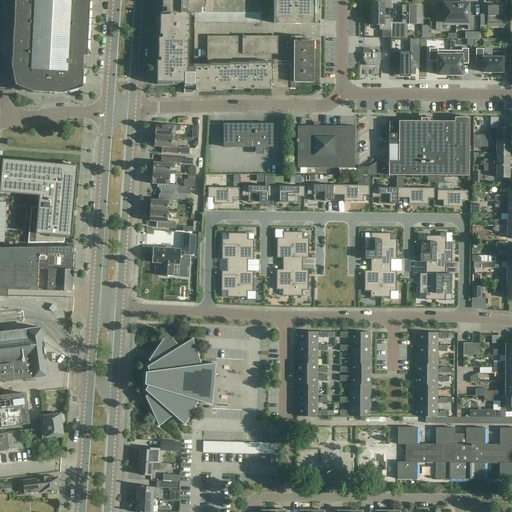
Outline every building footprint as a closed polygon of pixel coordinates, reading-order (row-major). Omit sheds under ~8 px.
[(84,55),(84,56),(87,56),(89,0),(14,0),(12,52),(84,55)] [(162,0),(162,13),(188,13),(194,13),(212,14),(212,0),(162,0)] [(216,0),(216,14),(225,14),(225,0),(216,0)] [(229,0),(229,14),(239,14),(238,0),(229,0)] [(242,0),(243,14),(252,14),(251,0),(242,0)] [(255,0),(256,14),(261,14),(265,14),(264,0),(255,0)] [(268,0),(269,14),(273,14),(273,24),(313,24),(314,6),(318,6),(318,0),(314,0),(313,0),(268,0)] [(371,3),(371,25),(379,25),(379,30),(391,30),(391,19),(384,19),(384,3),(371,3)] [(443,25),(455,25),(455,3),(443,3),(443,16),(436,16),(436,30),(443,30),(443,25)] [(468,3),(455,3),(455,25),(467,25),(467,30),(474,30),(474,16),(468,16),(468,3)] [(505,16),(505,5),(487,5),(486,23),(503,23),(503,16),(505,16)] [(422,6),(402,6),(402,23),(391,23),(391,38),(407,39),(407,24),(422,24),(422,6)] [(188,13),(162,13),(160,13),(160,36),(158,36),(158,59),(157,59),(157,85),(177,85),(177,83),(184,83),(184,94),(186,94),(186,92),(193,92),(193,91),(214,91),(214,90),(233,90),(233,89),(253,89),(253,88),(272,88),(272,85),(280,85),(280,88),(286,88),(286,85),(290,85),(290,88),(295,89),(295,82),(314,82),(314,41),(306,41),(306,36),(291,36),(290,60),(272,59),(272,54),(278,54),(278,36),(242,36),(207,36),(207,67),(194,67),(194,72),(185,72),(185,60),(186,60),(186,37),(188,37),(188,13)] [(261,14),(256,14),(252,14),(243,14),(239,14),(229,14),(225,14),(216,14),(212,14),(194,13),(194,23),(261,23),(261,14)] [(399,76),(409,76),(409,75),(415,75),(415,69),(419,69),(420,39),(410,39),(409,55),(409,53),(399,53),(399,55),(392,55),(392,69),(399,69),(399,76)] [(381,53),(370,53),(370,49),(364,49),(364,53),(364,60),(365,60),(368,65),(377,65),(380,59),(381,59),(381,53)] [(449,75),(449,51),(437,51),(437,49),(429,49),(429,61),(437,61),(437,75),(449,75)] [(462,51),(449,51),(449,75),(462,75),(462,61),(468,61),(468,49),(462,49),(462,51)] [(482,72),(502,72),(502,58),(483,58),(483,49),(475,49),(475,61),(482,61),(482,72)] [(34,68),(64,69),(83,70),(84,56),(84,55),(12,52),(12,67),(34,68)] [(34,68),(12,67),(11,67),(12,67),(15,85),(16,85),(33,92),(34,68)] [(64,69),(34,68),(33,92),(63,93),(64,69)] [(64,69),(63,93),(83,87),(83,86),(82,86),(83,70),(64,69)] [(469,117),(454,117),(454,121),(429,121),(430,118),(420,118),(420,121),(398,121),(398,141),(389,141),(388,175),(469,176),(469,117)] [(155,124),(155,136),(173,137),(175,137),(175,131),(180,131),(180,126),(155,124)] [(273,147),(273,124),(257,124),(257,128),(227,129),(227,138),(223,138),(223,148),(273,147)] [(354,169),(355,127),(297,126),(297,139),(295,139),(295,142),(297,142),(297,168),(354,169)] [(473,147),(484,147),(484,142),(509,142),(509,129),(491,129),(491,135),(473,135),(473,147)] [(172,143),(173,137),(155,136),(154,146),(162,147),(162,153),(189,155),(190,148),(176,147),(176,143),(172,143)] [(509,154),(509,142),(484,142),(484,147),(496,147),(496,153),(491,153),(491,154),(509,154)] [(484,159),(483,166),(509,166),(509,154),(491,154),(491,159),(484,159)] [(153,162),(152,173),(170,174),(171,168),(175,168),(175,164),(180,164),(180,157),(161,156),(161,162),(153,162)] [(0,192),(38,195),(35,233),(34,243),(64,242),(64,238),(68,239),(71,210),(74,169),(75,165),(62,164),(2,159),(1,168),(1,173),(0,172),(0,192)] [(483,171),(496,171),(496,178),(509,178),(509,166),(483,166),(483,171)] [(170,184),(170,174),(152,173),(152,184),(160,184),(159,190),(161,190),(161,192),(187,194),(191,194),(191,187),(179,186),(179,185),(170,184)] [(307,185),(306,195),(312,195),(312,201),(332,201),(332,195),(338,195),(338,185),(307,185)] [(343,201),(363,202),(363,196),(369,196),(369,185),(338,185),(338,195),(343,195),(343,201)] [(241,196),(247,196),(247,202),(267,202),(267,196),(273,196),(273,186),(242,186),(241,196)] [(278,203),(298,203),(298,197),(304,197),(304,186),(273,186),(273,196),(278,197),(278,203)] [(239,188),(208,187),(207,198),(213,198),(213,204),(233,204),(233,198),(239,198),(239,188)] [(403,188),(372,187),(371,198),(377,198),(377,204),(397,204),(397,198),(403,198),(403,188)] [(408,204),(428,204),(428,198),(434,199),(434,188),(403,188),(403,198),(408,198),(408,204)] [(495,195),(495,202),(511,202),(511,189),(507,190),(507,192),(502,192),(502,195),(495,195)] [(436,201),(442,201),(442,207),(462,207),(462,201),(468,201),(468,191),(437,190),(436,201)] [(151,199),(150,210),(168,211),(169,201),(187,202),(187,194),(161,192),(161,193),(159,193),(159,199),(151,199)] [(507,214),(511,214),(511,202),(495,202),(494,207),(501,208),(501,214),(507,214)] [(470,204),(470,213),(480,213),(480,204),(470,204)] [(167,221),(168,211),(150,210),(149,221),(157,222),(157,228),(176,229),(176,222),(167,221)] [(495,219),(495,226),(511,226),(511,214),(507,214),(507,219),(495,219)] [(193,221),(193,231),(200,231),(201,221),(193,221)] [(495,231),(507,231),(507,238),(511,238),(511,226),(495,226),(495,231)] [(293,232),(283,232),(283,238),(277,238),(276,258),(282,258),(282,264),(292,264),(293,232)] [(303,232),(293,232),(292,264),(302,264),(302,258),(308,258),(309,238),(303,238),(303,232)] [(330,245),(350,244),(350,232),(330,233),(330,245)] [(222,239),(221,259),(227,259),(227,265),(237,265),(238,233),(228,233),(228,239),(222,239)] [(248,233),(238,233),(237,265),(247,265),(247,260),(253,260),(254,240),(248,239),(248,233)] [(370,259),(370,265),(380,265),(381,233),(371,233),(371,239),(365,239),(364,259),(370,259)] [(391,233),(381,233),(380,265),(390,265),(390,260),(396,260),(397,239),(391,239),(391,233)] [(436,236),(426,236),(426,242),(420,242),(419,262),(425,262),(425,268),(435,268),(436,236)] [(451,262),(452,242),(446,242),(446,236),(440,236),(436,236),(435,268),(445,268),(445,262),(451,262)] [(0,261),(38,260),(38,270),(59,269),(73,269),(74,246),(0,247),(0,261)] [(152,248),(152,263),(161,263),(160,276),(172,277),(173,264),(179,264),(179,266),(188,266),(189,255),(193,256),(194,247),(183,246),(183,251),(180,251),(180,249),(152,248)] [(331,277),(345,277),(345,256),(350,256),(350,248),(331,248),(331,277)] [(507,262),(507,263),(511,262),(511,250),(507,250),(507,256),(494,256),(494,263),(501,263),(501,262),(507,262)] [(0,296),(7,297),(8,290),(72,291),(73,269),(59,269),(38,270),(38,260),(0,261),(0,296)] [(292,296),(292,264),(282,264),(282,270),(276,270),(276,290),(282,290),(282,296),(292,296)] [(302,270),(302,264),(292,264),(292,296),(302,296),(302,290),(308,290),(308,270),(302,270)] [(237,297),(237,265),(227,265),(227,271),(221,271),(221,291),(227,291),(227,297),(237,297)] [(247,291),(253,291),(253,271),(247,271),(247,265),(237,265),(237,297),(247,297),(247,291)] [(370,271),(364,271),(364,291),(370,291),(370,297),(380,297),(380,265),(370,265),(370,271)] [(390,265),(380,265),(380,297),(390,297),(390,291),(396,291),(396,271),(390,271),(390,265)] [(435,268),(425,268),(425,274),(419,273),(419,294),(425,294),(425,300),(435,300),(435,268)] [(445,268),(435,268),(435,300),(445,300),(445,294),(451,294),(451,274),(445,274),(445,268)] [(494,280),(494,287),(511,286),(511,274),(507,275),(507,280),(494,280)] [(511,299),(511,286),(494,287),(494,292),(501,292),(502,293),(503,295),(504,297),(505,298),(506,299),(511,299)] [(472,288),(472,291),(472,298),(481,298),(481,288),(472,288)] [(0,381),(47,376),(41,328),(0,332),(0,381)] [(317,346),(317,345),(317,336),(319,336),(321,338),(327,338),(327,332),(297,332),(297,345),(317,346)] [(349,336),(349,345),(349,346),(370,346),(370,332),(340,332),(340,338),(346,338),(348,336),(349,336)] [(215,377),(216,363),(202,365),(193,339),(180,347),(167,333),(148,360),(151,363),(147,366),(149,371),(145,372),(144,384),(147,385),(145,390),(149,394),(145,396),(159,426),(174,415),(185,425),(199,401),(212,405),(213,391),(214,391),(215,377)] [(417,333),(417,346),(437,346),(437,337),(439,337),(441,338),(447,338),(447,333),(417,333)] [(471,343),(464,343),(463,343),(463,356),(471,356),(471,343)] [(481,343),(479,343),(471,343),(471,356),(481,356),(481,343)] [(505,356),(511,355),(511,343),(505,343),(505,350),(494,350),(494,356),(505,356)] [(297,359),(317,359),(317,349),(319,349),(321,351),(327,351),(327,345),(317,345),(317,346),(297,345),(297,359)] [(349,349),(349,359),(369,359),(370,346),(349,346),(349,345),(340,345),(340,351),(346,351),(347,349),(349,349)] [(417,359),(437,359),(437,350),(439,350),(441,351),(441,352),(447,352),(447,346),(437,346),(417,346),(417,359)] [(511,368),(511,355),(505,356),(505,362),(500,362),(500,363),(494,363),(493,367),(493,368),(511,368)] [(317,368),(317,359),(297,359),(297,374),(317,374),(317,372),(327,372),(327,367),(321,367),(319,368),(317,368)] [(369,374),(369,359),(349,359),(349,368),(347,368),(346,367),(340,367),(340,373),(349,373),(349,374),(369,374)] [(437,369),(437,359),(417,359),(417,375),(437,375),(437,373),(447,373),(447,367),(441,367),(439,369),(437,369)] [(511,382),(511,368),(493,368),(493,367),(479,367),(479,373),(505,373),(505,382),(511,382)] [(297,375),(297,389),(317,389),(317,380),(319,380),(321,381),(327,381),(327,376),(317,376),(317,374),(297,374),(297,375)] [(349,380),(349,389),(369,389),(369,374),(349,374),(349,376),(340,376),(340,381),(346,381),(347,380),(349,380)] [(417,375),(417,390),(437,390),(437,380),(439,380),(440,382),(446,382),(447,376),(437,376),(437,375),(417,375)] [(475,396),(484,396),(511,396),(511,382),(505,382),(505,389),(500,389),(500,390),(486,390),(486,389),(475,388),(475,396)] [(317,399),(317,389),(297,389),(297,402),(317,402),(317,403),(327,403),(327,397),(321,397),(319,399),(317,399)] [(369,389),(349,389),(349,399),(347,399),(346,397),(340,397),(340,403),(349,403),(369,403),(369,389)] [(437,399),(437,390),(417,390),(417,403),(437,403),(446,403),(446,398),(440,398),(439,399),(437,399)] [(0,426),(29,423),(25,393),(0,396),(0,426)] [(500,409),(505,409),(511,408),(511,396),(484,396),(484,401),(494,401),(494,410),(494,411),(500,411),(500,409)] [(317,412),(317,403),(317,402),(297,402),(297,416),(326,416),(326,410),(320,410),(319,412),(317,412)] [(369,416),(369,403),(349,403),(349,412),(347,412),(345,411),(345,410),(339,410),(339,416),(369,416)] [(437,413),(437,403),(417,403),(417,417),(446,417),(446,411),(440,411),(439,413),(437,413)] [(41,426),(40,420),(35,421),(35,424),(33,425),(33,430),(31,430),(32,441),(43,439),(43,437),(57,435),(57,437),(62,437),(61,435),(63,435),(62,423),(64,421),(64,416),(61,414),(43,416),(44,425),(41,426)] [(503,480),(511,480),(511,428),(503,428),(503,445),(485,445),(485,428),(470,428),(469,434),(454,433),(454,428),(436,428),(435,444),(417,444),(417,428),(398,428),(398,445),(406,445),(405,462),(397,462),(397,480),(417,480),(417,463),(435,463),(435,480),(451,480),(451,479),(469,479),(469,480),(484,480),(485,464),(503,464),(503,480)] [(23,447),(21,433),(7,434),(7,433),(0,433),(0,450),(9,449),(23,447)] [(181,452),(181,443),(161,441),(161,451),(181,452)] [(278,453),(278,443),(205,442),(205,453),(278,453)] [(146,448),(146,450),(140,449),(139,462),(152,463),(160,463),(160,457),(158,457),(159,449),(146,448)] [(152,463),(139,462),(138,475),(151,475),(151,480),(156,481),(171,482),(171,476),(151,474),(152,470),(159,470),(160,463),(152,463)] [(58,477),(24,481),(25,493),(40,491),(40,494),(58,493),(58,477)] [(178,482),(171,482),(156,481),(156,487),(168,488),(168,490),(177,491),(178,482)] [(156,494),(153,493),(154,487),(137,486),(136,499),(155,500),(156,494)] [(155,500),(136,499),(136,511),(175,511),(176,509),(171,509),(170,511),(155,511),(155,500)]
